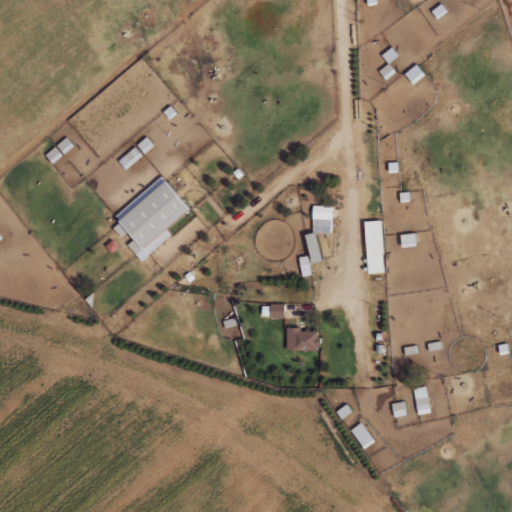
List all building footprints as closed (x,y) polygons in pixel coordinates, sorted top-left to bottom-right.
[(389,64),(399,56),(392,47),(382,55),(389,64)] [(67,120),(85,142),(148,91),(158,104),(172,94),(143,58),(67,120)] [(396,73),(390,63),(379,71),(385,80),(396,73)] [(414,85),(426,75),(417,64),(405,73),(414,85)] [(52,163),(73,146),(66,137),(56,146),(46,155),(52,163)] [(145,154),(154,146),(146,137),(137,145),(145,154)] [(143,156),(135,147),(118,161),(126,170),(143,156)] [(136,206),(133,202),(116,216),(121,222),(113,228),(122,239),(130,232),(135,239),(128,245),(141,261),(172,236),(167,229),(191,210),(168,181),(136,206)] [(331,206),(313,206),(312,233),(331,233),(331,206)] [(382,221),(366,221),(368,273),(384,273),(382,221)] [(306,235),(313,264),(323,262),(316,233),(306,235)] [(401,235),(402,248),(417,246),(416,233),(401,235)] [(299,257),(301,277),(311,276),(309,256),(299,257)] [(285,305),(271,304),(271,318),(284,318),(285,305)] [(225,329),(237,325),(235,318),(223,321),(225,329)] [(287,351),(320,350),(319,331),(301,331),(301,327),(287,328),(287,351)] [(429,351),(441,349),(440,342),(428,343),(429,351)] [(405,356),(418,353),(416,346),(404,348),(405,356)] [(417,415),(430,413),(427,386),(414,388),(417,415)] [(406,416),(404,401),(392,403),(394,418),(406,416)] [(342,419),(352,412),(347,404),(336,411),(342,419)] [(375,442),(361,422),(350,430),(364,449),(375,442)]
